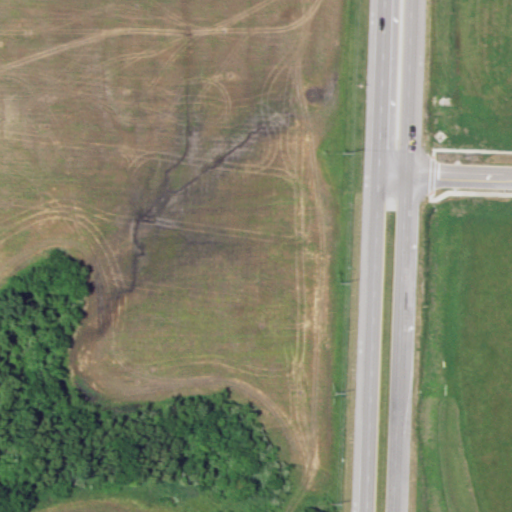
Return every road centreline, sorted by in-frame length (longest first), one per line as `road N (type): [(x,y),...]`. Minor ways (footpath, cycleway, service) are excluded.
road 1 (primary): [(383,0),(364,511)]
road 2 (primary): [(390,511),(407,0)]
road 3 (residential): [(377,176),(511,180)]
